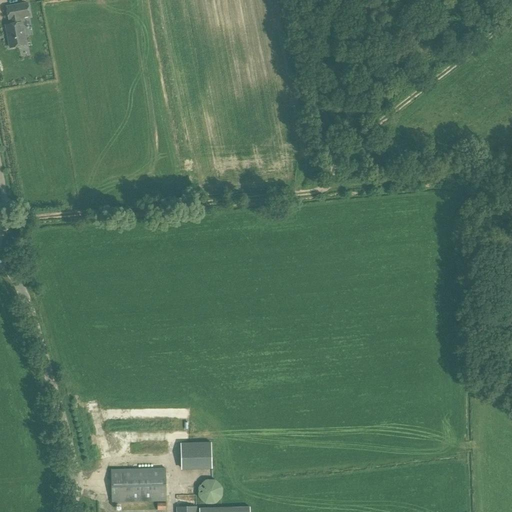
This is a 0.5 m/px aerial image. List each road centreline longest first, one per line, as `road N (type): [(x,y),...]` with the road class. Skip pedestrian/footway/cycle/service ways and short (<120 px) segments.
road 1 (track): [(9,222),(458,187),(489,236),(494,378),(511,394)]
road 2 (tertiary): [(72,511),(71,453),(0,262)]
road 3 (track): [(511,20),(353,146),(334,168),(330,193)]
